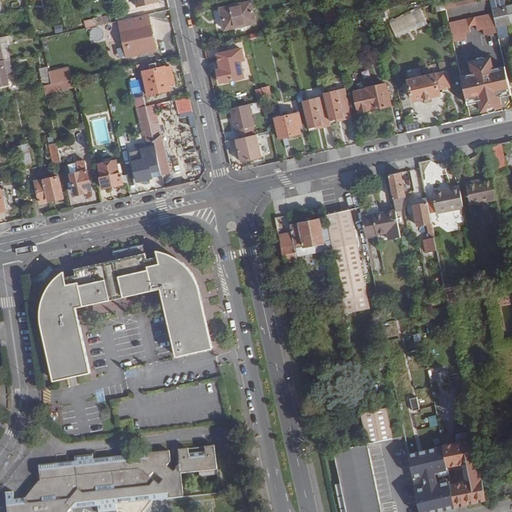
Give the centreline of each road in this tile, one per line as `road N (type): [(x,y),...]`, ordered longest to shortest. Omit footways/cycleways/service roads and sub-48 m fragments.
road 1 (secondary): [(309,511),(243,221),(224,195)]
road 2 (secondary): [(224,195),(511,128)]
road 3 (secondary): [(224,245),(281,511)]
road 4 (residential): [(0,455),(20,397),(1,247)]
road 5 (residential): [(180,0),(224,195)]
road 6 (residential): [(79,229),(187,220),(224,245)]
road 7 (secondary): [(79,229),(224,195)]
